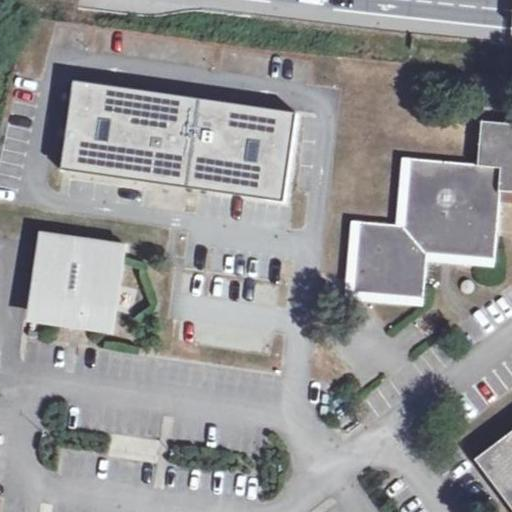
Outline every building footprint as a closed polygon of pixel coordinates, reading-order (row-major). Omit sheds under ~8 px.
[(303,114),(283,111),(283,113),(101,84),(101,83),(82,80),(74,128),(82,129),(76,168),(138,177),(139,170),(194,178),(193,186),(269,198),(269,201),(288,204),(290,192),(303,114)] [(430,255),(497,259),(504,193),(511,193),(511,125),(484,123),(479,167),(411,161),(404,226),(396,225),(361,223),(355,293),(426,298),(429,262),(430,255)] [(404,226),(411,161),(404,161),(396,225),(404,226)] [(355,293),(361,223),(353,222),(347,300),(378,303),(426,306),(426,298),(355,293)] [(124,335),(136,242),(38,229),(27,322),(83,330),(124,335)] [(430,255),(429,262),(496,267),(497,259),(430,255)] [(511,435),(479,460),(508,499),(511,504),(511,435)]
